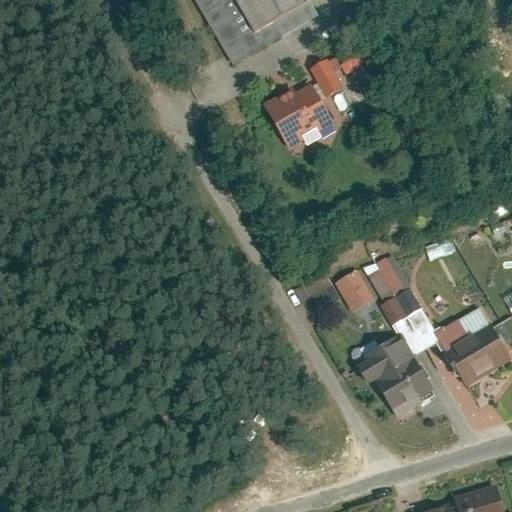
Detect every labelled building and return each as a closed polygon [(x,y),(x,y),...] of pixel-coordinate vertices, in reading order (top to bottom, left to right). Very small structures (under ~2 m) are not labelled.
[(307,0),(194,0),(233,63),(315,12),(307,0)] [(314,80),(268,102),(289,145),(337,122),(324,95),(342,86),(328,57),(308,67),(314,80)] [(454,238),(431,248),(436,259),(458,249),(454,238)] [(384,299),(412,286),(397,253),(369,266),(384,299)] [(366,270),(342,280),(355,312),(379,302),(366,270)] [(511,294),(501,300),(511,322),(511,294)] [(504,362),(481,313),(434,335),(457,384),(504,362)] [(406,340),(363,361),(389,417),(433,396),(406,340)] [(501,511),(497,493),(421,511),(501,511)]
